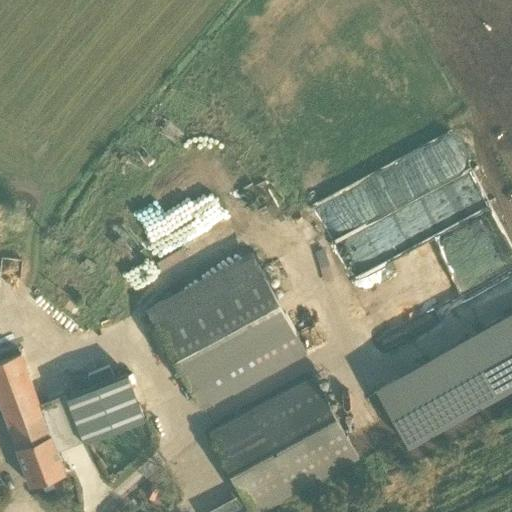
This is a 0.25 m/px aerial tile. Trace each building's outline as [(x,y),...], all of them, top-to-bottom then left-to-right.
[(407,151),(425,201),(336,234),(363,306),(479,262),(487,284),(511,274),(511,257),(465,130),(407,151)] [(251,251),(146,309),(201,410),(307,355),(251,251)] [(409,446),(511,387),(511,310),(375,387),(409,446)] [(21,354),(0,360),(0,405),(30,487),(65,474),(54,442),(66,437),(65,433),(67,431),(54,397),(39,402),(21,354)] [(112,377),(108,366),(86,375),(90,385),(112,377)] [(126,374),(67,397),(84,442),(144,419),(126,374)] [(207,432),(250,511),(259,511),(359,458),(312,374),(207,432)] [(206,511),(245,511),(237,495),(206,511)]
